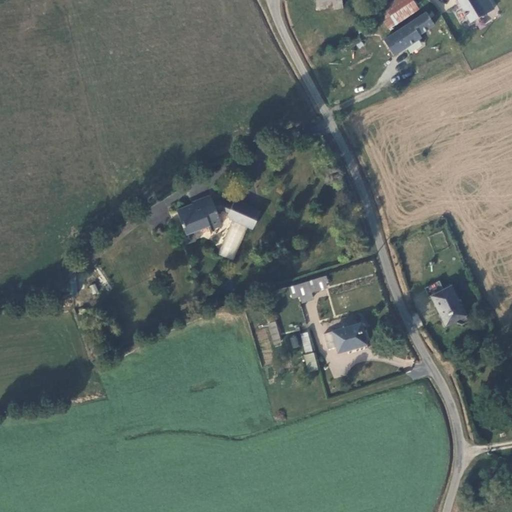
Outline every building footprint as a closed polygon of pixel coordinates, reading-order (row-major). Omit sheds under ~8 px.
[(315,0),(316,4),(333,1),(334,9),(342,8),(341,0),(315,0)] [(418,9),(412,0),(395,0),(385,7),(396,23),(418,9)] [(457,0),(471,22),(494,9),(489,0),(457,0)] [(389,28),(396,23),(385,7),(378,12),(389,28)] [(437,16),(433,8),(384,41),(394,55),(421,37),(419,34),(434,24),(431,20),(437,16)] [(193,204),(177,210),(189,242),(191,241),(188,234),(208,226),(210,233),(213,232),(211,229),(222,225),(216,210),(214,204),(213,201),(211,195),(192,203),(193,204)] [(216,210),(221,209),(229,212),(228,215),(229,218),(233,220),(249,227),(253,229),(260,212),(234,200),(232,206),(221,202),(214,204),(216,210)] [(234,261),(249,227),(233,220),(218,254),(234,261)] [(311,292),(326,288),(325,283),(323,277),(307,282),(311,292)] [(465,315),(451,286),(444,290),(439,281),(425,288),(429,297),(431,296),(445,324),(465,315)] [(302,303),(313,299),(311,292),(307,282),(297,286),(300,296),(302,303)] [(300,296),(297,286),(289,288),(292,298),(300,296)] [(255,306),(253,299),(229,308),(231,313),(235,312),(236,314),(255,306)] [(275,344),(281,342),(275,322),(269,323),(275,344)] [(338,352),(366,344),(360,323),(324,334),(328,349),(337,346),(338,352)] [(309,372),(318,369),(307,332),(301,334),(307,354),(305,355),(309,372)] [(290,337),(292,348),(299,347),(296,335),(290,337)]
